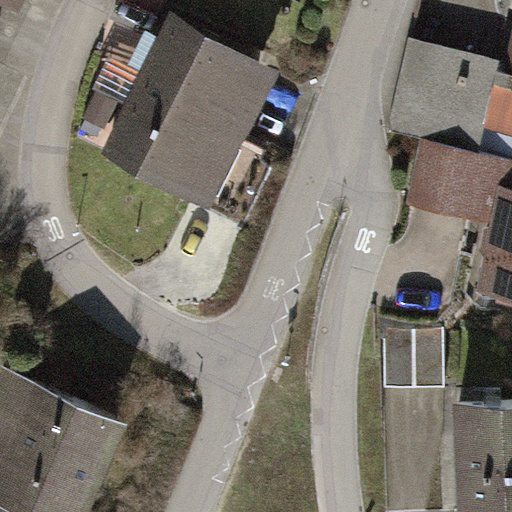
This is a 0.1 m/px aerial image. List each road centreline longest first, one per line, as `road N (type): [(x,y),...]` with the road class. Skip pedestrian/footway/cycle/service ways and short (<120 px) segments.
road 1 (residential): [(238,363),(104,301),(71,256),(50,205),(38,114),(80,0)]
road 2 (residential): [(334,172),(353,238),(340,366),(345,511)]
road 3 (residential): [(334,172),(238,363)]
road 4 (residential): [(392,0),(334,172)]
road 5 (residential): [(238,363),(217,442),(186,511)]
